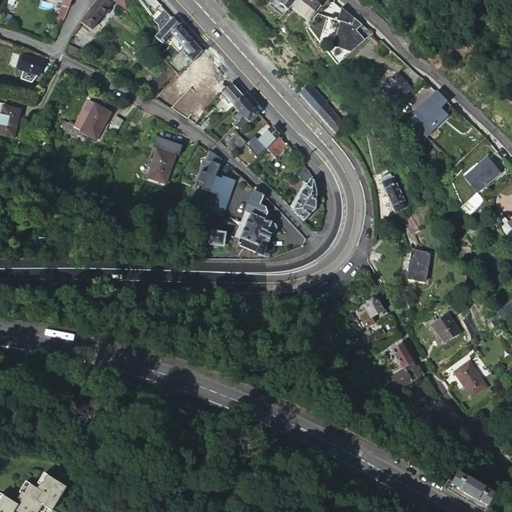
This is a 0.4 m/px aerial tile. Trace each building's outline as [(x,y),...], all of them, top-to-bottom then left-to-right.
[(62,0),(62,3),(61,5),(68,8),(70,0),(62,0)] [(90,30),(102,14),(106,9),(112,1),(124,10),(130,2),(127,0),(97,0),(87,13),(80,22),(90,30)] [(295,0),(276,0),(288,10),(289,8),(290,7),(295,0)] [(306,20),(317,5),(310,0),(295,0),(290,7),(306,20)] [(228,17),(231,20),(243,10),(237,3),(226,14),(228,17)] [(65,16),(68,8),(61,5),(56,19),(63,21),(64,19),(65,16)] [(334,21),(329,26),(331,27),(320,40),(342,59),(342,62),(367,39),(358,32),(363,25),(342,7),(332,19),(334,21)] [(154,39),(161,44),(169,34),(177,25),(171,18),(158,34),(154,39)] [(186,34),(177,25),(169,34),(182,47),(190,39),(187,36),(186,34)] [(331,27),(329,26),(317,40),(342,62),(342,59),(320,40),(331,27)] [(106,43),(93,37),(87,47),(101,54),(106,43)] [(197,47),(190,39),(182,47),(188,53),(194,59),(201,52),(199,49),(197,47)] [(69,58),(75,60),(79,52),(66,45),(63,51),(66,56),(69,58)] [(188,65),(194,59),(188,53),(185,57),(187,60),(185,63),(188,65)] [(22,56),(17,55),(14,68),(18,69),(22,56)] [(215,88),(216,87),(220,92),(230,83),(228,81),(223,76),(217,69),(204,55),(181,77),(191,87),(190,89),(197,96),(211,83),(215,88)] [(42,62),(22,56),(18,69),(22,70),(39,75),(42,62)] [(420,78),(406,65),(402,70),(415,83),(420,78)] [(175,72),(170,66),(146,90),(151,95),(171,76),(175,72)] [(376,97),(391,110),(410,89),(395,75),(376,97)] [(0,93),(30,101),(37,88),(25,82),(22,85),(0,78),(0,93)] [(234,87),(230,83),(220,92),(232,106),(242,96),(236,89),(234,87)] [(329,98),(332,94),(323,83),(319,86),(329,98)] [(314,111),(323,104),(324,102),(308,84),(302,88),(303,90),(299,94),(304,100),(306,102),(314,111)] [(444,100),(434,91),(407,122),(423,137),(443,115),(436,107),(444,100)] [(347,121),(351,116),(332,94),(329,98),(334,104),(332,105),(347,121)] [(244,98),(242,96),(232,106),(237,113),(234,117),(238,121),(235,124),(239,129),(257,112),(255,110),(244,98)] [(330,129),(334,133),(338,129),(342,126),(323,104),(314,111),(320,117),(325,123),(330,129)] [(109,114),(94,105),(78,131),(93,140),(109,114)] [(17,111),(1,107),(0,112),(0,135),(11,138),(17,111)] [(194,125),(202,111),(198,108),(190,122),(191,122),(194,125)] [(121,121),(114,117),(108,127),(115,132),(121,121)] [(263,135),(267,131),(262,126),(258,130),(263,135)] [(257,141),(262,145),(266,150),(279,136),(277,134),(275,131),(271,127),(267,131),(263,135),(257,141)] [(241,148),(245,144),(235,134),(225,144),(234,154),(236,152),(241,148)] [(279,136),(266,150),(273,157),(286,144),(279,136)] [(156,149),(155,150),(162,152),(165,142),(175,145),(171,156),(174,157),(174,155),(178,156),(181,146),(155,137),(151,147),(156,149)] [(162,152),(155,150),(146,177),(165,183),(174,157),(171,156),(175,145),(165,142),(162,152)] [(247,142),(245,144),(241,148),(236,152),(241,157),(251,146),(247,142)] [(266,150),(262,145),(255,152),(259,156),(266,150)] [(246,162),(250,166),(259,157),(259,156),(255,152),(254,151),(245,160),(246,162)] [(201,174),(196,171),(191,180),(197,183),(194,188),(209,197),(202,209),(213,215),(229,187),(217,180),(215,182),(213,181),(210,179),(215,170),(216,168),(213,167),(205,162),(210,153),(209,153),(204,162),(207,164),(201,174)] [(224,163),(210,153),(205,162),(213,167),(216,168),(215,170),(218,172),(224,163)] [(498,173),(486,159),(464,178),(476,192),(498,173)] [(360,170),(363,176),(376,170),(372,161),(358,167),(360,170)] [(298,173),(306,186),(309,181),(311,181),(312,179),(306,169),(305,169),(298,173)] [(379,179),(381,182),(390,177),(389,175),(386,174),(380,176),(379,179)] [(392,177),(390,177),(381,182),(379,183),(393,214),(398,213),(407,208),(392,177)] [(294,213),(302,222),(314,209),(315,194),(313,190),(311,181),(309,181),(306,186),(293,209),(292,211),(294,213)] [(303,184),(290,207),(293,209),(306,186),(303,184)] [(259,204),(263,196),(255,188),(254,189),(244,212),(249,214),(263,220),(266,214),(266,211),(265,209),(264,208),(263,207),(262,206),(259,204)] [(199,214),(209,222),(213,215),(202,209),(199,214)] [(245,223),(249,214),(244,212),(240,221),(245,223)] [(270,235),(274,225),(263,220),(249,214),(245,223),(238,240),(237,242),(240,244),(240,246),(261,255),(263,249),(270,235)] [(418,230),(410,216),(402,220),(410,234),(418,230)] [(238,240),(245,223),(240,221),(232,237),(238,240)] [(223,235),(202,233),(201,239),(210,240),(210,243),(221,245),(223,235)] [(263,249),(261,255),(266,258),(269,252),(263,249)] [(367,250),(366,260),(380,262),(382,253),(367,250)] [(429,254),(421,253),(414,251),(411,251),(406,279),(424,282),(429,254)] [(342,290),(342,292),(345,302),(352,299),(349,287),(342,290)] [(364,307),(368,314),(371,319),(382,312),(376,301),(364,307)] [(371,319),(368,314),(360,318),(365,328),(373,323),(371,319)] [(459,333),(445,315),(431,325),(444,344),(459,333)] [(368,332),(365,328),(360,318),(352,323),(360,337),(368,332)] [(396,391),(423,375),(417,365),(415,366),(413,362),(412,361),(414,360),(412,356),(410,357),(405,349),(402,345),(393,351),(403,367),(402,368),(403,369),(397,373),(388,378),(396,391)] [(393,351),(386,356),(397,373),(403,369),(402,368),(403,367),(393,351)] [(482,385),(467,365),(453,374),(468,395),(482,385)] [(458,421),(444,405),(430,418),(451,441),(465,428),(461,424),(458,421)] [(486,506),(483,511),(484,511),(489,511),(501,492),(495,489),(493,494),(457,473),(451,484),(450,486),(486,506)] [(0,511),(36,511),(41,505),(45,507),(62,494),(62,489),(44,479),(41,484),(38,482),(35,488),(29,485),(24,494),(20,492),(16,498),(20,500),(15,507),(2,499),(0,502),(0,511)] [(447,491),(450,486),(451,484),(447,481),(445,484),(443,488),(447,491)]
